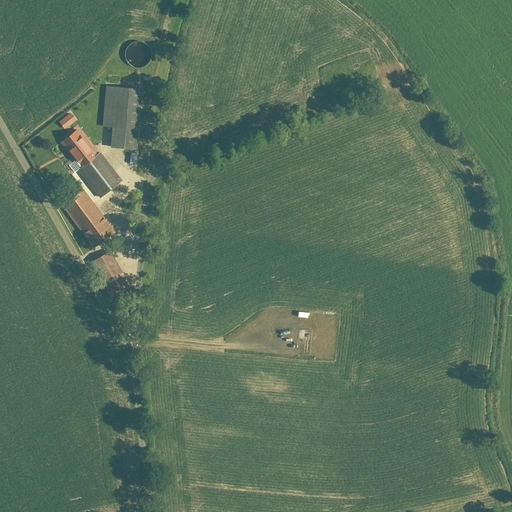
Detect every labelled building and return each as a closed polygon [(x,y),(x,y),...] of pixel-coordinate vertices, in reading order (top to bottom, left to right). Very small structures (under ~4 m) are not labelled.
[(149,51),(147,47),(143,44),(139,42),(134,42),(130,43),(127,46),(124,50),(123,54),(123,58),(125,62),(127,65),(131,67),(135,68),(139,68),(143,66),(146,63),(149,60),(149,55),(149,51)] [(136,151),(140,89),(104,87),(101,130),(110,130),(108,149),(136,151)] [(73,117),(68,111),(57,118),(62,125),(73,117)] [(80,127),(58,144),(100,198),(122,181),(80,127)] [(112,232),(77,188),(58,203),(93,247),(112,232)] [(128,286),(109,252),(90,263),(109,297),(128,286)]
